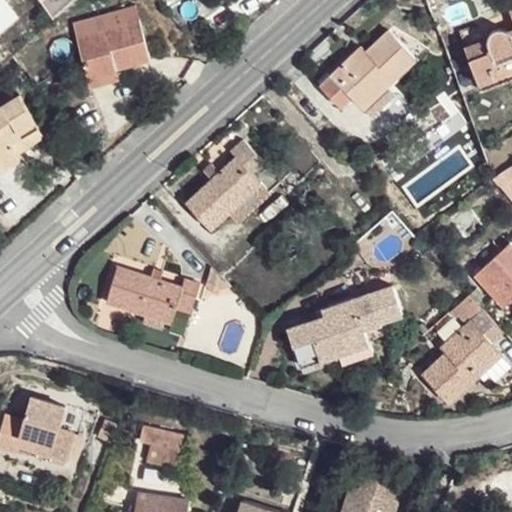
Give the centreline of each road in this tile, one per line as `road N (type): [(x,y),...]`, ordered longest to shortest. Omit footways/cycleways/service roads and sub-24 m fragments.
road 1 (residential): [(14,283),(83,343),(369,427),(456,438),(511,425)]
road 2 (residential): [(324,0),(14,283)]
